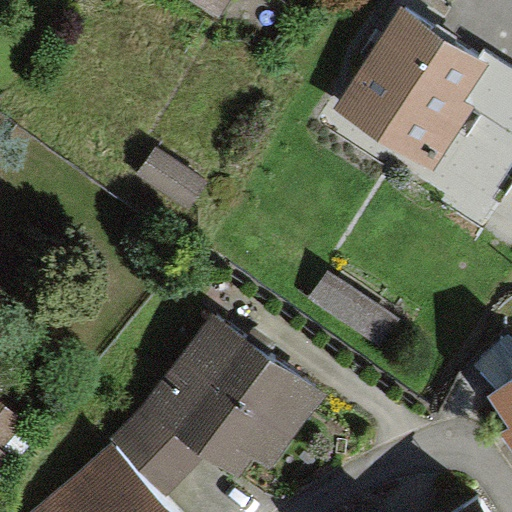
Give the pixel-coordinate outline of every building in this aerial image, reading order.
[(213,0),(174,0),(203,17),(213,0)] [(478,57),(402,6),(333,109),(427,173),(418,186),(484,230),(511,187),(511,64),(485,47),(478,57)] [(188,209),(210,178),(164,145),(141,176),(188,209)] [(328,268),(309,296),(382,346),(402,318),(328,268)] [(322,394),(213,316),(114,439),(166,496),(202,455),(235,482),(254,456),(271,470),(322,394)] [(473,364),(497,391),(489,396),(509,426),(499,433),(509,448),(511,452),(511,339),(507,333),(473,364)] [(0,415),(0,448),(16,428),(0,415)] [(177,511),(114,445),(42,511),(177,511)]
